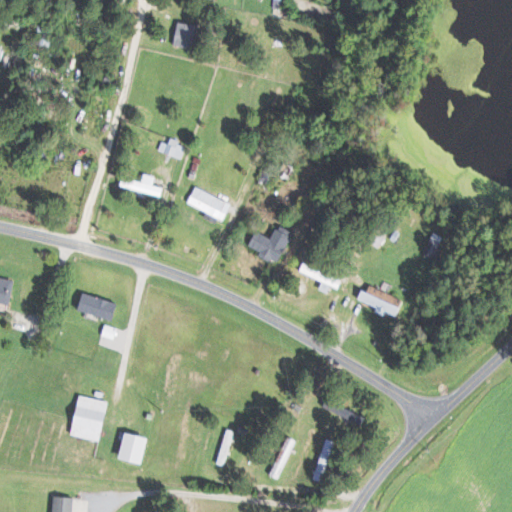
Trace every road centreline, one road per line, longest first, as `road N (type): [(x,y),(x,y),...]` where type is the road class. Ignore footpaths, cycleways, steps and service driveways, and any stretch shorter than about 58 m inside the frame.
road 1 (residential): [(433,422),(312,343),(210,292),(0,229)]
road 2 (residential): [(79,248),(145,1)]
road 3 (residential): [(357,511),(380,477),(511,346)]
